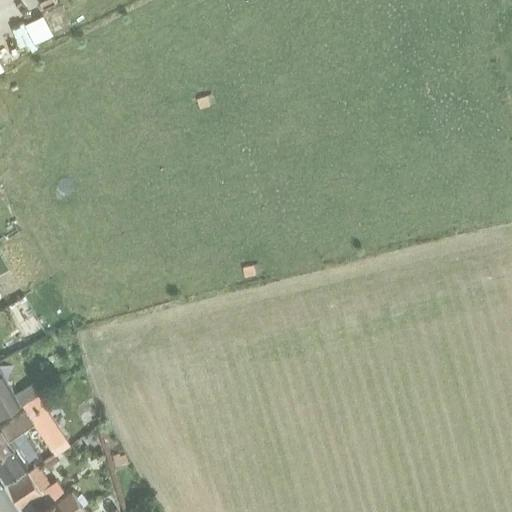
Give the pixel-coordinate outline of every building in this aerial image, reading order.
[(43,14),(26,23),(35,42),(53,33),(43,14)] [(0,414),(1,415),(20,403),(2,371),(4,370),(0,362),(0,414)] [(35,379),(15,391),(22,402),(24,401),(41,390),(35,379)] [(28,409),(0,426),(0,451),(20,441),(15,433),(26,425),(34,419),(52,446),(54,449),(55,451),(70,441),(69,439),(46,405),(49,403),(48,401),(55,397),(49,386),(41,390),(24,401),(28,409)] [(20,441),(0,451),(0,468),(7,478),(27,466),(28,465),(29,464),(25,459),(30,456),(20,441)] [(40,463),(30,469),(50,501),(39,509),(33,511),(86,511),(87,511),(89,511),(72,486),(67,490),(58,477),(52,480),(40,463)] [(29,470),(9,482),(21,503),(32,497),(39,509),(50,501),(30,469),(29,470)]
